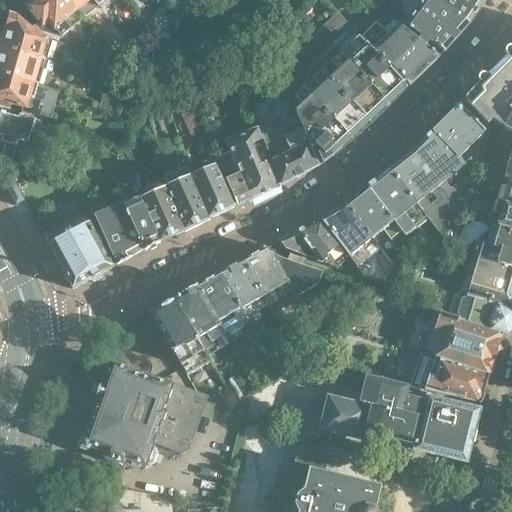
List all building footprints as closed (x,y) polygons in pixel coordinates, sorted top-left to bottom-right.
[(38,22),(36,23),(42,29),(47,24),(54,32),(55,30),(61,38),(84,18),(78,12),(67,0),(24,0),(22,2),(38,22)] [(67,0),(78,12),(84,18),(98,7),(105,0),(67,0)] [(166,0),(164,3),(176,12),(183,0),(190,0),(192,1),(192,0),(166,0)] [(394,17),(404,25),(444,52),(469,24),(433,0),(421,0),(408,19),(399,11),(402,7),(392,0),(389,0),(383,9),(395,15),(394,17)] [(433,0),(469,24),(486,0),(433,0)] [(130,9),(123,16),(130,22),(137,14),(130,9)] [(276,69),(284,88),(286,93),(354,31),(336,13),(276,69)] [(0,45),(0,46),(42,59),(46,45),(48,45),(50,38),(41,33),(40,32),(39,32),(33,27),(31,30),(16,17),(9,15),(3,33),(0,35),(0,45)] [(364,37),(373,47),(399,74),(409,85),(436,60),(436,59),(437,58),(418,41),(387,15),(364,37)] [(301,104),(294,111),(301,129),(307,143),(310,150),(315,145),(319,150),(317,152),(322,163),(331,158),(407,88),(366,44),(365,45),(359,38),(358,38),(350,46),(350,47),(356,53),(347,62),(340,55),(339,55),(331,63),(331,64),(337,70),(328,79),(322,72),(321,72),(313,80),(313,81),(319,88),(310,96),(303,89),(302,89),(295,96),(294,98),(301,104)] [(104,49),(117,62),(121,57),(108,45),(104,49)] [(0,72),(35,83),(42,59),(0,46),(0,72)] [(511,52),(479,86),(481,91),(474,97),(473,97),(466,104),(487,126),(491,120),(503,128),(511,132),(511,52)] [(35,83),(0,72),(0,100),(28,108),(35,83)] [(118,81),(109,77),(104,88),(113,92),(118,81)] [(257,89),(261,98),(283,88),(278,79),(257,89)] [(50,119),(57,94),(46,90),(39,116),(50,119)] [(122,99),(102,91),(96,106),(116,115),(122,99)] [(426,221),(445,245),(477,140),(485,133),(469,115),(466,112),(466,113),(464,111),(464,104),(459,104),(421,142),(409,153),(410,154),(394,166),(394,165),(389,169),(416,205),(428,219),(426,221)] [(0,135),(2,136),(0,142),(0,158),(6,160),(9,167),(30,157),(26,149),(19,152),(15,151),(16,147),(18,141),(28,144),(31,132),(38,134),(43,122),(33,119),(19,115),(18,118),(5,114),(5,113),(1,112),(0,113),(0,135)] [(192,116),(182,120),(186,129),(196,125),(192,116)] [(276,119),(258,128),(262,140),(259,141),(268,162),(270,161),(280,185),(318,166),(310,150),(307,143),(301,129),(285,137),(276,119)] [(106,126),(86,120),(84,127),(98,131),(105,128),(106,126)] [(223,140),(229,152),(215,157),(225,180),(229,188),(234,200),(237,205),(249,200),(280,185),(270,161),(268,162),(259,141),(262,140),(258,128),(257,127),(223,140)] [(215,165),(190,176),(209,220),(210,219),(234,207),(226,189),(215,165)] [(163,177),(163,180),(165,187),(185,231),(209,220),(190,176),(186,166),(163,177)] [(389,169),(366,188),(393,222),(405,237),(428,219),(416,205),(389,169)] [(8,170),(0,174),(0,175),(15,205),(25,201),(8,170)] [(511,179),(508,178),(501,202),(511,205),(511,179)] [(163,180),(138,191),(139,197),(159,242),(185,231),(165,187),(163,180)] [(360,193),(345,204),(372,239),(393,222),(366,188),(360,193)] [(39,228),(44,237),(72,289),(91,279),(113,267),(89,222),(82,209),(86,207),(81,197),(71,203),(74,210),(39,228)] [(90,208),(94,216),(93,216),(113,260),(114,260),(117,265),(144,251),(159,242),(139,197),(124,203),(115,206),(112,198),(90,208)] [(478,221),(490,226),(497,227),(511,230),(511,205),(501,202),(494,200),(491,212),(482,209),(478,221)] [(345,204),(320,220),(322,223),(340,246),(349,258),(364,278),(388,259),(372,239),(345,204)] [(296,233),(279,241),(285,249),(286,250),(294,253),(318,262),(322,263),(335,268),(349,258),(340,246),(322,223),(320,220),(296,233)] [(458,232),(457,239),(458,242),(461,247),(486,228),(481,223),(477,221),(471,221),(467,222),(463,224),(460,228),(458,232)] [(477,259),(496,264),(511,268),(511,230),(497,227),(490,226),(485,243),(482,242),(475,244),(472,257),(477,259)] [(265,248),(243,260),(273,310),(318,284),(322,272),(281,259),(272,254),(271,255),(267,252),(265,248)] [(456,314),(458,319),(459,319),(467,322),(488,328),(489,329),(506,334),(511,330),(511,268),(496,264),(477,259),(466,296),(461,298),(456,314)] [(243,260),(220,272),(247,316),(245,317),(250,324),(258,338),(266,333),(254,312),(268,304),(272,311),(273,310),(243,260)] [(220,272),(196,285),(220,326),(222,330),(236,321),(237,322),(245,317),(247,316),(220,272)] [(173,298),(173,299),(197,340),(198,340),(204,350),(214,345),(213,342),(225,335),(222,330),(220,326),(196,285),(180,294),(181,294),(176,297),(175,296),(173,298)] [(151,315),(150,316),(173,353),(180,366),(193,358),(192,357),(204,350),(198,340),(197,340),(173,299),(160,306),(159,305),(149,311),(151,315)] [(419,353),(428,355),(432,357),(439,359),(486,375),(489,375),(500,337),(493,334),(494,333),(458,321),(459,319),(458,319),(440,312),(434,328),(428,327),(419,353)] [(98,401),(85,436),(82,436),(77,447),(88,451),(90,447),(104,452),(103,456),(102,457),(104,460),(105,460),(123,466),(123,467),(126,465),(126,464),(127,462),(144,468),(144,469),(148,468),(147,466),(147,465),(150,466),(154,464),(158,453),(156,449),(153,448),(154,447),(155,447),(154,446),(181,456),(188,452),(208,397),(153,377),(156,369),(150,363),(129,355),(127,348),(130,342),(120,339),(119,340),(116,339),(108,342),(104,354),(110,366),(104,381),(103,381),(101,383),(95,397),(97,400),(98,401)] [(486,375),(439,359),(428,355),(419,353),(404,348),(393,382),(408,386),(407,392),(473,407),(472,409),(479,410),(489,375),(486,375)] [(260,373),(250,378),(254,386),(264,381),(260,373)] [(363,375),(363,376),(357,402),(326,395),(317,431),(367,443),(368,437),(412,448),(412,451),(459,463),(459,461),(466,462),(479,410),(472,409),(473,407),(407,392),(408,386),(363,375)] [(235,380),(225,385),(234,402),(244,396),(235,380)] [(247,396),(230,406),(248,413),(251,402),(247,396)] [(375,511),(374,508),(379,488),(323,474),(328,454),(305,445),(299,444),(291,465),(288,464),(287,467),(282,465),(283,478),(281,477),(281,480),(279,480),(279,492),(277,491),(277,494),(275,493),(275,508),(282,509),(281,511),(375,511)]
